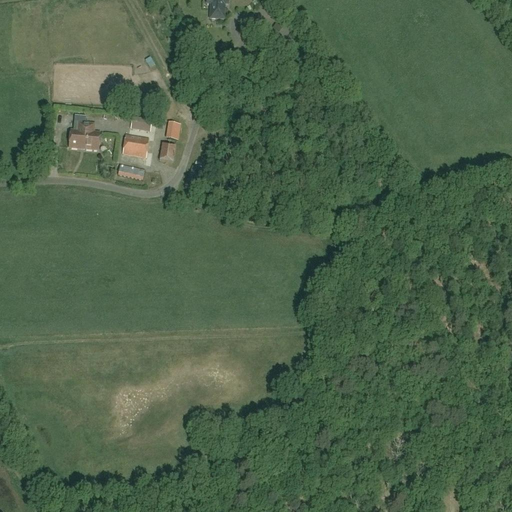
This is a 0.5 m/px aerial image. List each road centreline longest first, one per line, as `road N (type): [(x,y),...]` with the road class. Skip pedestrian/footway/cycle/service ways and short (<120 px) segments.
road 1 (unclassified): [(0,183),(74,180),(147,193),(169,186),(212,86),(271,0)]
road 2 (track): [(206,511),(206,448),(281,408),(314,334),(339,302)]
road 3 (track): [(339,302),(343,262),(335,236),(252,223),(169,186)]
road 4 (track): [(511,406),(339,302)]
